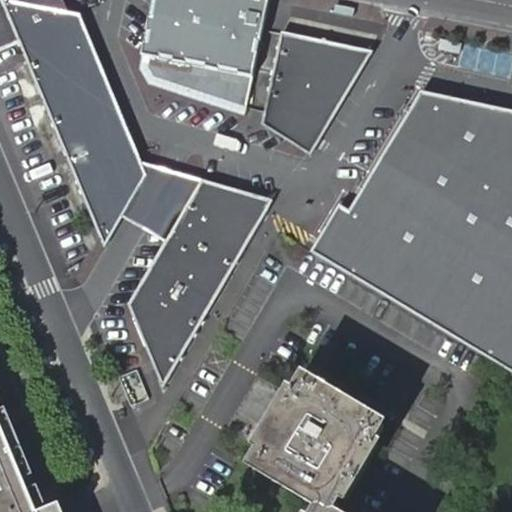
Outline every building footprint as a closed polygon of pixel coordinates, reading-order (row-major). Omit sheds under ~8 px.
[(0,0),(0,45),(17,39),(101,234),(115,210),(136,172),(67,13),(62,0),(0,0)] [(250,0),(267,2),(267,0),(152,0),(145,41),(140,72),(147,84),(180,95),(241,114),(242,107),(182,88),(152,78),(148,65),(152,42),(160,0),(250,0)] [(265,9),(267,2),(250,0),(160,0),(152,42),(148,65),(152,78),(182,88),(242,107),(265,9)] [(225,273),(269,208),(275,199),(174,170),(142,160),(79,16),(67,13),(136,172),(115,210),(101,234),(106,247),(125,215),(140,223),(166,238),(129,300),(133,311),(155,275),(192,322),(194,319),(225,273)] [(282,29),(262,121),(292,128),(310,132),(362,46),(282,29)] [(312,152),(374,49),(362,46),(310,132),(292,128),(262,121),(312,152)] [(341,206),(314,254),(503,363),(511,368),(511,113),(423,94),(353,213),(341,206)] [(155,275),(133,311),(164,371),(196,322),(194,319),(192,322),(155,275)] [(323,508),(320,511),(333,511),(343,496),(375,443),(386,425),(364,413),(329,391),(307,378),(297,396),(266,449),(255,467),(275,480),(323,508)] [(258,444),(266,449),(297,396),(290,392),(258,444)] [(0,511),(36,511),(0,424),(0,511)] [(382,449),(375,443),(343,496),(351,501),(382,449)]
